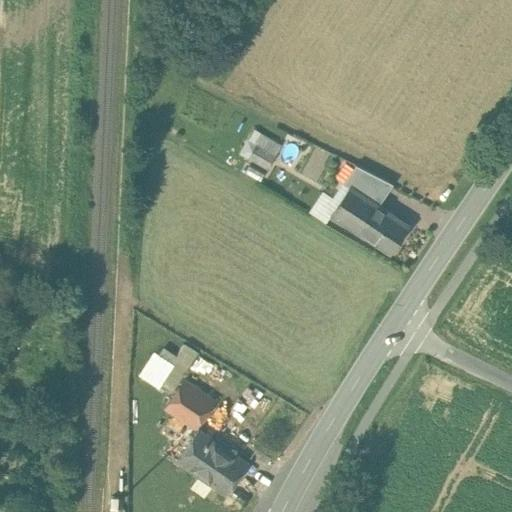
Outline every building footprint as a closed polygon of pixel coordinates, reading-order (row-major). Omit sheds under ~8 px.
[(308,144),(302,175),(315,178),(316,170),(327,172),(332,149),(308,144)] [(274,156),(255,145),(248,157),(267,168),(274,156)] [(389,182),(355,165),(343,182),(349,186),(350,185),(376,202),(389,182)] [(376,202),(350,185),(349,186),(331,214),(358,232),(359,232),(389,252),(408,224),(377,204),(376,202)] [(156,354),(143,375),(157,385),(171,363),(156,354)] [(212,401),(184,381),(166,406),(195,426),(212,401)] [(248,462),(198,429),(177,461),(226,494),(248,462)]
